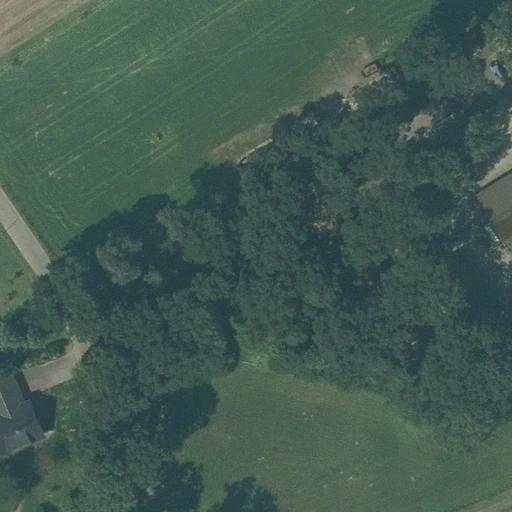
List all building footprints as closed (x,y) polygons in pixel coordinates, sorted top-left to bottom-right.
[(511,179),(479,200),(492,221),(511,208),(511,179)] [(511,208),(492,221),(511,251),(511,208)] [(496,315),(462,261),(438,276),(473,330),(496,315)] [(10,374),(0,378),(0,413),(23,404),(10,374)] [(0,413),(0,448),(1,451),(42,434),(28,402),(23,404),(0,413)]
